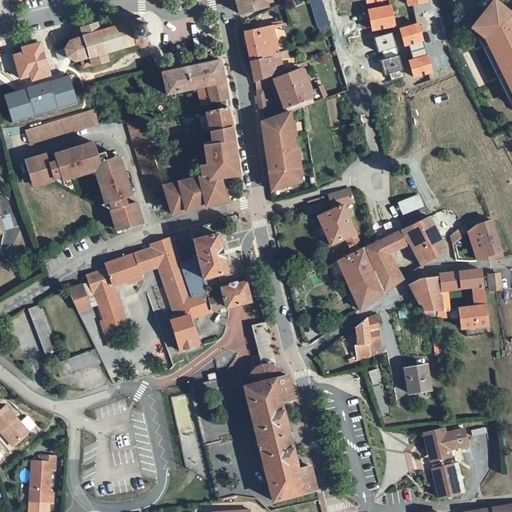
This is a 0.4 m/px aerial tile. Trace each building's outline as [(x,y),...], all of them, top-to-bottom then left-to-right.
[(269,9),(267,2),(273,0),(235,0),(240,13),(240,14),(269,9)] [(318,27),(329,24),(322,0),(316,0),(311,1),(318,27)] [(494,0),(470,32),(482,41),(511,103),(511,13),(494,0)] [(392,6),(369,10),(373,30),(395,26),(392,6)] [(82,30),(74,32),(76,40),(70,42),(66,49),(57,52),(60,60),(69,57),(77,62),(84,60),(86,67),(92,65),(93,67),(109,62),(106,53),(136,44),(136,46),(139,45),(140,46),(141,47),(142,47),(143,47),(144,47),(145,47),(146,46),(147,45),(147,43),(147,42),(150,41),(149,36),(145,23),(143,18),(140,19),(140,18),(139,17),(138,16),(137,16),(135,16),(134,17),(133,18),(133,19),(132,20),(132,21),(130,22),(130,23),(101,32),(98,24),(82,29),(82,30)] [(419,24),(400,29),(405,46),(410,44),(422,41),(424,41),(419,24)] [(275,28),(278,49),(287,45),(285,25),(275,28)] [(246,33),(251,64),(279,59),(278,49),(275,28),(246,33)] [(395,48),(392,34),(376,38),(379,52),(383,51),(395,48)] [(422,41),(410,44),(414,60),(427,57),(422,41)] [(51,75),(41,44),(22,49),(23,55),(13,57),(19,79),(29,77),(31,81),(51,75)] [(395,48),(383,51),(385,59),(397,56),(395,48)] [(403,70),(399,55),(397,56),(385,59),(383,59),(387,74),(390,73),(402,70),(403,70)] [(414,60),(409,61),(414,78),(433,73),(428,56),(427,57),(414,60)] [(255,82),(267,78),(281,73),(279,59),(251,64),(255,82)] [(221,61),(163,73),(167,95),(199,88),(202,106),(229,101),(227,92),(221,61)] [(270,88),(278,111),(312,98),(312,96),(302,70),(268,82),(270,88)] [(402,70),(390,73),(392,80),(403,77),(402,70)] [(69,76),(4,95),(12,122),(77,103),(69,76)] [(267,78),(255,82),(257,92),(263,90),(270,88),(268,82),(267,78)] [(266,108),(263,90),(257,92),(260,109),(266,108)] [(278,111),(280,117),(290,113),(306,107),(324,100),(321,92),(312,96),(312,98),(278,111)] [(211,132),(232,128),(229,107),(209,112),(211,132)] [(100,124),(95,109),(52,122),(58,137),(100,124)] [(267,122),(262,123),(267,156),(270,156),(272,171),(269,172),(270,172),(282,170),(284,184),(293,181),(294,185),(301,182),(301,179),(303,178),(298,150),(296,151),(294,139),(296,138),(294,125),(292,126),(290,113),(280,117),(268,122),(267,122)] [(144,126),(147,125),(144,117),(129,122),(130,124),(142,120),(144,126)] [(130,124),(151,188),(164,185),(152,145),(144,126),(142,120),(130,124)] [(58,137),(52,122),(47,123),(53,139),(58,137)] [(53,139),(47,123),(24,131),(29,146),(53,139)] [(164,185),(174,215),(187,212),(185,202),(194,199),(197,209),(225,202),(221,177),(221,172),(228,172),(228,176),(238,175),(236,161),(235,150),(232,128),(211,132),(213,145),(206,147),(207,156),(211,155),(215,172),(211,173),(212,179),(182,185),(181,181),(164,185)] [(104,174),(100,175),(108,202),(114,201),(116,209),(112,210),(116,224),(122,223),(124,230),(146,224),(139,201),(128,204),(126,196),(133,194),(121,155),(115,155),(111,147),(100,148),(99,142),(59,155),(61,162),(54,164),(51,154),(30,161),(36,180),(44,179),(45,185),(58,182),(59,178),(67,176),(68,181),(94,173),(93,169),(102,166),(104,174)] [(204,176),(181,181),(182,185),(212,179),(211,173),(215,172),(211,155),(207,156),(209,165),(203,166),(204,176)] [(272,192),(294,185),(293,181),(284,184),(282,170),(270,172),(272,192)] [(59,178),(58,182),(70,186),(68,181),(67,176),(59,178)] [(36,180),(38,187),(45,185),(44,179),(36,180)] [(347,238),(356,234),(344,208),(358,203),(351,188),(330,194),(336,210),(319,217),(330,245),(347,238)] [(419,193),(397,202),(403,215),(424,206),(419,193)] [(185,202),(187,212),(197,209),(194,199),(185,202)] [(104,203),(112,210),(116,209),(114,201),(108,202),(104,203)] [(421,267),(446,248),(431,217),(405,229),(411,243),(421,267)] [(492,259),(504,256),(492,218),(490,219),(483,221),(477,225),(470,230),(465,234),(467,239),(481,235),(489,260),(492,259)] [(122,223),(116,224),(118,232),(124,230),(122,223)] [(458,230),(461,237),(465,234),(470,230),(467,224),(458,230)] [(192,231),(194,240),(218,235),(220,234),(217,225),(192,231)] [(411,243),(405,229),(395,233),(401,248),(411,243)] [(450,235),(452,244),(461,237),(458,230),(450,235)] [(370,264),(388,254),(401,248),(395,233),(375,242),(363,248),(370,264)] [(356,234),(347,238),(354,253),(363,248),(356,234)] [(218,235),(194,240),(199,258),(204,280),(219,276),(228,274),(218,235)] [(176,309),(196,300),(194,296),(183,262),(174,236),(166,240),(162,242),(164,246),(156,249),(125,258),(127,263),(123,265),(130,280),(131,284),(146,279),(145,275),(144,272),(162,267),(176,309)] [(127,263),(125,258),(156,249),(155,244),(123,258),(119,259),(123,265),(127,263)] [(360,310),(383,294),(370,264),(363,248),(354,253),(338,261),(360,310)] [(370,264),(383,294),(400,282),(388,254),(370,264)] [(199,258),(183,262),(194,296),(207,292),(204,280),(199,258)] [(123,265),(119,259),(111,264),(112,269),(123,265)] [(130,280),(123,265),(112,269),(90,276),(92,282),(68,290),(78,312),(98,303),(103,319),(106,318),(113,316),(117,318),(116,320),(117,324),(123,323),(126,322),(115,284),(130,280)] [(460,307),(460,318),(460,329),(487,325),(483,291),(481,269),(460,271),(463,289),(474,288),(475,305),(460,307)] [(463,289),(460,271),(450,273),(453,290),(463,289)] [(439,279),(441,291),(448,290),(453,290),(450,273),(438,275),(439,279)] [(490,275),(492,291),(502,290),(500,275),(491,276),(490,275)] [(425,311),(437,311),(444,310),(441,291),(439,279),(423,281),(411,287),(416,297),(420,305),(423,304),(425,311)] [(250,304),(245,283),(222,289),(224,296),(227,308),(250,304)] [(451,309),(448,290),(441,291),(444,310),(451,309)] [(194,296),(196,300),(176,309),(178,316),(188,314),(189,319),(200,316),(199,314),(198,309),(204,307),(205,312),(212,311),(209,300),(207,292),(194,296)] [(209,300),(212,311),(227,308),(224,296),(209,300)] [(420,305),(416,297),(409,306),(425,311),(423,304),(420,305)] [(43,356),(56,351),(38,305),(25,310),(43,356)] [(444,310),(437,311),(437,317),(441,317),(441,319),(456,317),(456,309),(451,309),(444,310)] [(178,352),(188,351),(195,348),(189,319),(188,314),(178,316),(171,318),(178,352)] [(108,337),(111,348),(127,344),(124,332),(125,332),(123,323),(117,324),(116,320),(117,318),(113,316),(106,318),(103,319),(108,337)] [(358,361),(367,357),(375,354),(382,352),(378,318),(373,319),(366,319),(358,325),(359,331),(356,333),(358,343),(355,344),(358,361)] [(281,402),(294,398),(287,376),(282,378),(268,322),(251,326),(261,366),(257,368),(255,370),(252,374),(250,376),(250,378),(249,383),(250,386),(244,387),(274,500),(316,490),(310,466),(298,469),(281,402)] [(58,378),(98,363),(93,349),(53,365),(58,378)] [(377,360),(375,354),(367,357),(369,363),(377,360)] [(428,391),(424,366),(401,370),(405,395),(428,391)] [(380,370),(371,374),(375,386),(385,382),(380,370)] [(381,404),(386,401),(382,391),(376,393),(381,404)] [(0,431),(4,436),(6,434),(15,445),(28,435),(6,406),(0,411),(0,431)] [(435,429),(425,441),(429,454),(427,454),(429,459),(432,459),(437,457),(453,454),(457,453),(454,445),(469,441),(465,428),(446,432),(441,433),(435,429)] [(425,441),(435,429),(422,432),(425,441)] [(420,449),(429,454),(425,441),(420,449)] [(434,466),(440,465),(455,462),(453,454),(437,457),(432,459),(434,466)] [(28,461),(26,511),(45,511),(46,503),(47,493),(47,470),(51,470),(52,456),(36,456),(35,462),(28,461)] [(466,490),(463,480),(462,479),(464,474),(461,474),(458,461),(455,462),(440,465),(432,477),(430,470),(421,471),(424,484),(435,489),(436,489),(448,495),(452,497),(454,493),(466,490)] [(432,477),(440,465),(434,466),(429,467),(430,470),(432,477)] [(437,498),(448,495),(436,489),(437,495),(437,498)]
